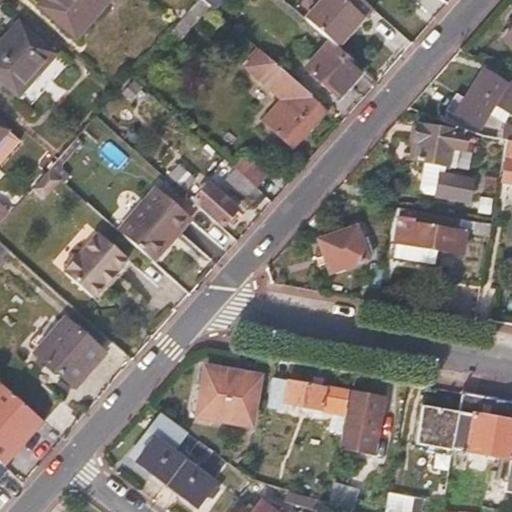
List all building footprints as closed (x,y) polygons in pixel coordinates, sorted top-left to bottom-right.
[(40,0),(38,4),(76,38),(110,0),(40,0)] [(198,0),(175,27),(169,33),(179,42),(211,7),(202,0),(198,0)] [(224,0),(202,0),(211,7),(215,11),(224,0)] [(344,0),(322,0),(305,20),(329,42),(338,49),(365,18),(344,0)] [(344,0),(365,18),(373,10),(362,0),(344,0)] [(55,56),(18,23),(0,43),(0,80),(19,97),(55,56)] [(511,30),(503,41),(511,48),(511,30)] [(337,99),(362,71),(338,49),(329,42),(304,69),(337,99)] [(303,92),(304,90),(276,65),(265,78),(292,102),(270,127),(292,147),(325,112),(303,92)] [(497,106),(511,115),(511,113),(511,82),(509,87),(483,71),(464,99),(458,95),(447,111),(480,131),(497,106)] [(151,94),(131,77),(117,92),(137,110),(151,94)] [(511,126),(505,125),(503,139),(508,140),(511,140),(511,126)] [(463,153),(466,133),(423,126),(416,161),(447,167),(450,151),(463,153)] [(511,140),(508,140),(501,182),(511,183),(511,140)] [(178,165),(169,174),(186,190),(195,181),(178,165)] [(473,202),(477,178),(440,171),(436,196),(473,202)] [(254,207),(265,196),(246,179),(235,191),(254,207)] [(237,210),(210,186),(193,204),(220,228),(237,210)] [(114,234),(153,267),(193,220),(154,187),(114,234)] [(0,244),(8,252),(34,223),(16,207),(0,225),(0,244)] [(400,213),(394,242),(455,253),(459,231),(430,226),(431,219),(400,213)] [(43,247),(31,260),(61,287),(88,257),(53,225),(38,242),(43,247)] [(357,227),(319,240),(330,273),(368,259),(357,227)] [(0,261),(8,252),(0,244),(0,261)] [(385,288),(390,262),(376,260),(372,286),(385,288)] [(91,325),(113,345),(124,333),(102,314),(91,325)] [(103,355),(64,320),(34,353),(73,388),(103,355)] [(257,377),(201,367),(193,416),(249,425),(257,377)] [(271,378),(266,406),(278,408),(279,404),(342,414),(346,391),(271,378)] [(0,384),(0,461),(5,466),(44,422),(0,384)] [(383,399),(349,392),(339,447),(373,454),(383,399)] [(511,402),(462,394),(458,413),(453,447),(464,449),(463,454),(511,462),(505,492),(511,493),(511,402)] [(416,444),(452,451),(453,447),(458,413),(423,406),(416,444)] [(129,456),(167,484),(184,461),(173,453),(188,434),(161,415),(129,456)] [(5,466),(0,461),(0,480),(9,470),(5,466)] [(214,484),(184,461),(167,484),(196,507),(214,484)] [(359,491),(332,483),(328,502),(354,509),(359,491)] [(310,511),(318,511),(322,505),(290,492),(286,501),(310,511)] [(421,511),(423,500),(389,494),(385,511),(421,511)] [(274,511),(261,501),(252,511),(274,511)]
